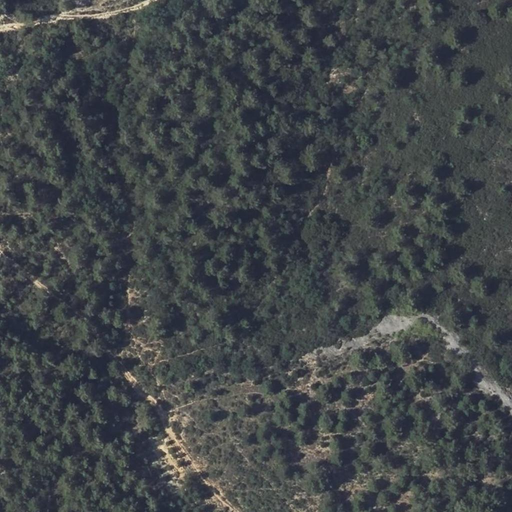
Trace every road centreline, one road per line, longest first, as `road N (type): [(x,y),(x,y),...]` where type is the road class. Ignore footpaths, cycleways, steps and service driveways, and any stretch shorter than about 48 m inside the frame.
road 1 (track): [(0,240),(87,317),(244,511)]
road 2 (track): [(168,0),(133,16),(0,29)]
